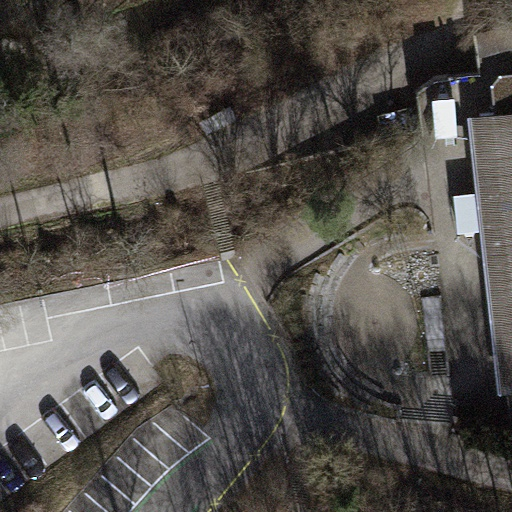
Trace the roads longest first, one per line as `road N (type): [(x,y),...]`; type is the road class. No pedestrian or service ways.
road 1 (residential): [(256,397),(260,357),(246,324),(218,316),(119,329),(0,402)]
road 2 (unclassified): [(256,397),(511,480)]
road 3 (track): [(0,229),(208,168)]
road 4 (residential): [(165,511),(223,462),(256,397)]
